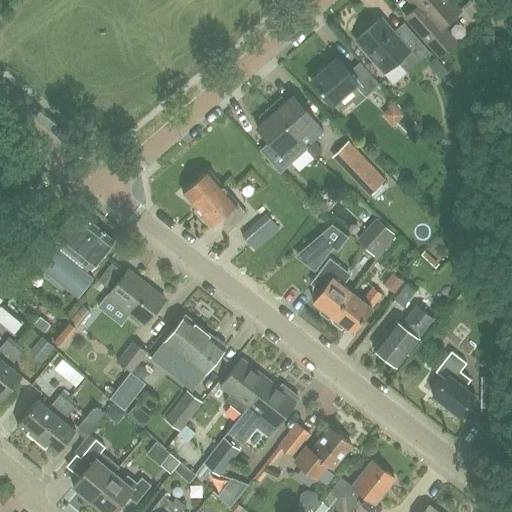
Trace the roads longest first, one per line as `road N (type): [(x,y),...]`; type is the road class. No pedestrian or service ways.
road 1 (tertiary): [(511,508),(105,189)]
road 2 (tertiary): [(105,189),(322,0)]
road 3 (tertiary): [(105,189),(0,109)]
